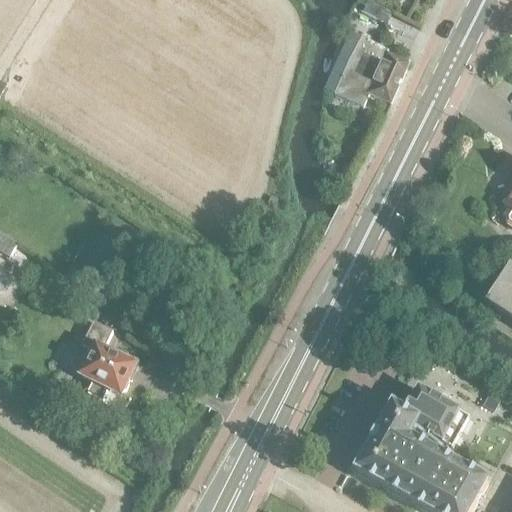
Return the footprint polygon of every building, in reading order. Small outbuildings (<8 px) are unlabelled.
[(373,18),(386,26),(392,14),(370,2),(364,13),(373,18)] [(373,18),(364,13),(358,25),(367,30),(373,18)] [(369,95),(391,105),(409,64),(387,54),(389,50),(351,34),(339,57),(325,91),(363,108),(369,95)] [(0,252),(11,260),(19,246),(0,233),(0,252)] [(85,269),(100,277),(119,240),(104,233),(85,269)] [(511,273),(490,307),(511,321),(511,273)] [(121,397),(135,367),(102,352),(110,336),(91,327),(81,350),(92,355),(82,377),(97,384),(91,396),(105,402),(110,392),(121,397)] [(488,485),(469,475),(410,442),(417,430),(453,450),(470,420),(420,392),(406,416),(394,410),(358,475),(423,511),(473,511),(477,505),(482,496),(488,485)] [(479,410),(491,417),(497,406),(485,399),(479,410)]
